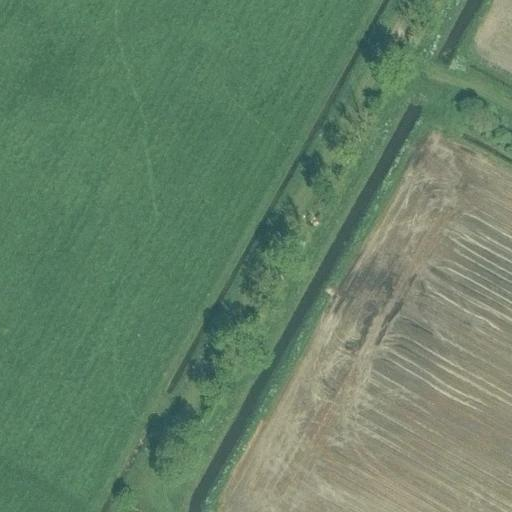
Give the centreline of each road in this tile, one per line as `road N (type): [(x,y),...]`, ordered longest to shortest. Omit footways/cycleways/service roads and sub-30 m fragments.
road 1 (track): [(417,0),(148,481)]
road 2 (track): [(387,53),(511,121)]
